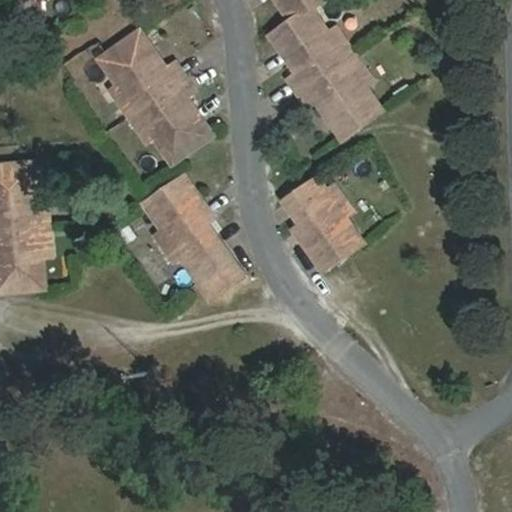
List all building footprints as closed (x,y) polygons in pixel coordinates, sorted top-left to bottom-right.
[(280,0),(294,20),(313,7),(323,0),(280,0)] [(301,91),(348,58),(332,34),(313,7),(294,20),(274,34),(284,48),(290,44),(307,67),(300,72),(292,78),(301,91)] [(356,53),(339,29),(332,34),(348,58),(356,53)] [(155,47),(145,33),(106,59),(124,87),(140,111),(188,79),(179,66),(170,71),(164,75),(148,52),(155,47)] [(290,44),(284,48),(300,72),(307,67),(290,44)] [(164,75),(170,71),(155,47),(148,52),(164,75)] [(365,82),(373,77),(356,53),(348,58),(365,82)] [(348,58),(301,91),(311,104),(319,98),(325,94),(342,117),(335,122),(345,136),(384,109),(365,82),(348,58)] [(197,92),(188,79),(140,111),(157,135),(176,163),(214,136),(205,122),(198,126),(182,102),(189,98),(197,92)] [(124,87),(116,92),(133,116),(140,111),(124,87)] [(325,94),(319,98),(335,122),(342,117),(325,94)] [(189,98),(182,102),(198,126),(205,122),(189,98)] [(140,111),(133,116),(149,140),(157,135),(140,111)] [(35,161),(0,165),(0,204),(1,212),(0,211),(0,227),(42,224),(39,195),(35,161)] [(327,188),(320,177),(287,200),(304,224),(312,236),(306,241),(325,268),(364,241),(345,214),(327,188)] [(207,205),(189,178),(151,205),(169,232),(187,258),(195,269),(226,246),(209,222),(201,210),(207,205)] [(353,208),(336,183),(327,188),(345,214),(353,208)] [(48,193),(39,195),(42,224),(51,223),(48,193)] [(216,217),(207,205),(201,210),(209,222),(216,217)] [(51,223),(42,224),(45,253),(54,251),(51,223)] [(42,224),(0,227),(0,243),(4,243),(7,272),(0,272),(0,278),(1,291),(48,286),(45,253),(42,224)] [(312,236),(304,224),(298,229),(306,241),(312,236)] [(187,258),(169,232),(160,238),(179,263),(187,258)] [(237,260),(226,246),(195,269),(204,283),(237,260)] [(248,277),(237,260),(204,283),(216,299),(248,277)] [(263,359),(288,341),(268,311),(242,328),(263,359)]
